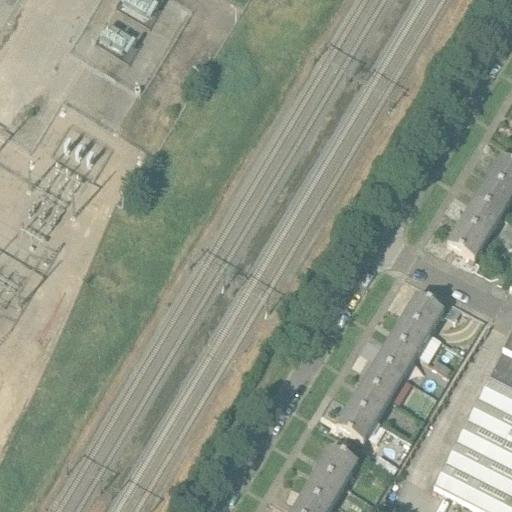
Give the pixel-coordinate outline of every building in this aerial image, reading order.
[(0,0),(0,18),(11,0),(0,0)] [(486,185),(511,200),(511,168),(500,162),(486,185)] [(474,206),(501,222),(511,203),(511,200),(486,185),(474,206)] [(461,228),(487,244),(501,222),(474,206),(461,228)] [(487,244),(461,228),(447,250),(474,267),(487,244)] [(403,323),(429,339),(443,317),(416,301),(403,323)] [(389,345),(416,362),(429,339),(403,323),(389,345)] [(511,511),(511,339),(511,340),(433,493),(469,511),(511,511)] [(376,367),(402,384),(416,362),(389,345),(376,367)] [(362,389),(389,406),(402,384),(376,367),(362,389)] [(349,411),(376,428),(389,406),(362,389),(349,411)] [(376,428),(349,411),(336,433),(362,450),(376,428)] [(317,476),(345,493),(358,470),(330,454),(317,476)] [(303,498),(326,511),(333,511),(345,493),(317,476),(303,498)] [(294,511),(326,511),(303,498),(294,511)]
